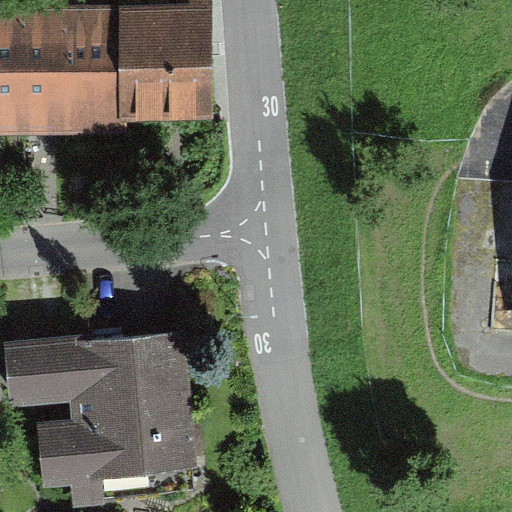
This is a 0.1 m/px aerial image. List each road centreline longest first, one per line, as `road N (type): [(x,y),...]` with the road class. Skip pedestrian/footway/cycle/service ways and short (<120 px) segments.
road 1 (unclassified): [(266,233),(278,333),(318,511)]
road 2 (residential): [(0,253),(266,233)]
road 3 (unclassified): [(252,0),(266,233)]
